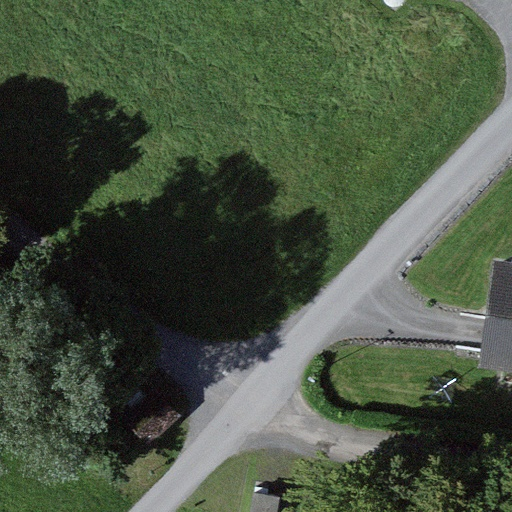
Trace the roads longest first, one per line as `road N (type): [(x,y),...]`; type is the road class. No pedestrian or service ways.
road 1 (track): [(0,228),(242,422),(511,460)]
road 2 (residential): [(511,131),(152,511)]
